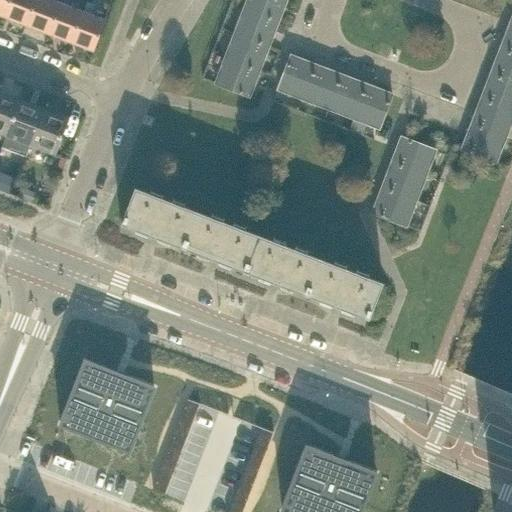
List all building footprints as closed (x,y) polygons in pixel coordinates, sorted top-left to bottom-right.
[(0,0),(0,14),(4,16),(10,0),(0,0)] [(27,25),(36,0),(10,0),(4,16),(27,25)] [(49,33),(61,3),(53,0),(36,0),(27,25),(49,33)] [(284,7),(286,0),(247,0),(244,7),(279,21),(279,19),(283,7),(284,7)] [(83,11),(71,42),(94,50),(106,20),(90,14),(92,10),(94,4),(87,1),(83,11)] [(71,42),(83,11),(61,3),(49,33),(71,42)] [(274,32),(279,21),(244,7),(235,33),(269,46),(270,45),(269,44),(274,32)] [(511,23),(510,23),(510,24),(511,25),(506,37),(505,37),(500,48),(511,53),(511,52),(511,23)] [(265,57),(269,46),(235,33),(225,58),(260,71),(260,70),(260,69),(264,57),(265,57)] [(511,52),(511,53),(500,48),(500,49),(501,50),(497,62),(495,62),(491,73),(511,81),(511,52)] [(303,61),(304,60),(291,55),(278,89),(304,99),(317,65),(316,65),(316,66),(303,61)] [(255,82),(260,71),(225,58),(215,83),(250,96),(250,95),(255,82)] [(328,71),(329,69),(317,65),(304,99),(329,109),(343,75),(342,74),(341,76),(328,71)] [(511,81),(491,73),(491,74),(492,75),(487,87),(486,87),(481,99),(511,110),(511,81)] [(353,80),(354,79),(343,75),(329,109),(355,119),(368,84),(366,84),(366,85),(353,80)] [(378,90),(379,89),(368,84),(355,119),(379,128),(392,94),(391,93),(391,95),(378,90)] [(0,133),(7,136),(21,100),(0,91),(0,133)] [(511,119),(511,110),(481,99),(482,100),(477,112),(476,112),(471,124),(505,137),(511,119)] [(7,136),(3,146),(27,155),(31,145),(44,109),(21,100),(7,136)] [(54,154),(68,118),(44,109),(31,145),(54,154)] [(496,162),(505,137),(471,124),(472,125),(468,137),(466,137),(462,149),(496,162)] [(436,150),(402,137),(401,138),(403,139),(398,152),(396,151),(392,162),(426,175),(427,174),(425,173),(428,165),(430,165),(436,150)] [(420,190),(426,175),(392,162),(392,163),(394,164),(389,177),(387,176),(382,188),(416,201),(417,200),(415,199),(418,190),(420,190)] [(184,248),(198,212),(136,188),(122,224),(184,248)] [(410,216),(416,201),(382,188),(384,189),(379,202),(377,201),(372,213),(406,226),(407,225),(405,224),(408,215),(410,216)] [(246,271),(259,235),(198,212),(184,248),(246,271)] [(307,295),(321,259),(259,235),(246,271),(307,295)] [(368,318),(382,282),(321,259),(307,295),(368,318)] [(85,359),(60,424),(130,451),(155,386),(120,373),(85,359)] [(200,404),(188,399),(154,489),(166,494),(200,404)] [(243,511),(274,432),(261,427),(228,511),(243,511)] [(307,445),(282,510),(287,511),(360,511),(376,472),(341,458),(307,445)]
